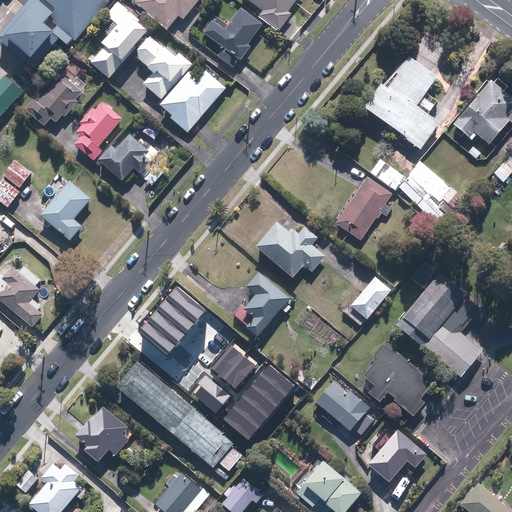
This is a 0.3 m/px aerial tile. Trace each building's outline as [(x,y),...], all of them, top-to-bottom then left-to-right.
[(30,0),(0,35),(0,46),(31,73),(57,42),(65,48),(70,42),(73,44),(111,0),(30,0)] [(138,0),(134,6),(166,33),(177,19),(182,23),(201,0),(138,0)] [(257,20),(277,34),(290,16),(287,14),(297,0),(240,0),(261,14),(257,20)] [(89,66),(108,82),(135,51),(133,49),(146,35),(136,26),(138,23),(116,5),(105,18),(116,27),(100,45),(103,49),(89,66)] [(216,58),(233,71),(249,49),(246,47),(261,26),(239,10),(226,28),(213,19),(200,36),(221,51),(216,58)] [(141,87),(159,102),(191,66),(179,55),(174,60),(149,39),(135,54),(137,62),(147,70),(145,73),(150,77),(141,87)] [(378,88),(360,113),(418,153),(438,125),(426,116),(435,103),(425,96),(435,80),(405,59),(383,92),(378,88)] [(187,74),(158,108),(170,119),(168,121),(186,136),(225,91),(204,73),(196,82),(187,74)] [(0,116),(22,90),(4,75),(0,79),(0,116)] [(33,100),(23,112),(43,129),(49,121),(55,126),(62,117),(65,120),(78,104),(75,102),(82,94),(61,76),(38,104),(33,100)] [(493,77),(449,128),(468,144),(474,137),(487,148),(508,123),(511,126),(511,100),(503,93),(507,88),(493,77)] [(72,147),(93,164),(102,152),(99,149),(122,122),(101,104),(94,112),(92,110),(79,125),(81,127),(75,135),(79,138),(72,147)] [(109,148),(96,163),(120,185),(132,171),(139,177),(158,155),(150,148),(146,152),(128,136),(114,152),(109,148)] [(482,153),(473,145),(466,153),(475,161),(482,153)] [(511,152),(495,172),(504,182),(511,172),(511,152)] [(17,158),(6,173),(23,187),(35,172),(17,158)] [(406,178),(380,159),(371,172),(395,190),(406,178)] [(423,163),(398,189),(439,229),(464,203),(423,163)] [(156,166),(143,181),(150,188),(164,173),(156,166)] [(335,223),(361,240),(376,217),(378,218),(382,213),(387,217),(393,208),(386,204),(393,193),(367,176),(335,223)] [(74,178),(44,213),(75,239),(87,225),(79,218),(97,197),(74,178)] [(274,224),(253,250),(291,281),(302,268),(310,275),(324,258),(311,247),(317,240),(301,227),(292,239),(274,224)] [(0,271),(0,294),(36,326),(50,309),(36,297),(45,288),(40,284),(46,277),(29,263),(24,269),(17,264),(8,274),(2,269),(0,271)] [(465,296),(436,273),(395,325),(461,377),(479,353),(443,324),(465,296)] [(243,331),(255,341),(289,300),(258,274),(244,290),(250,295),(232,316),(245,328),(243,331)] [(358,328),(364,322),(366,324),(394,292),(377,276),(349,308),(343,314),(358,328)] [(167,298),(195,321),(205,310),(176,286),(167,298)] [(157,309),(186,333),(195,321),(167,298),(157,309)] [(147,321),(176,344),(186,333),(157,309),(147,321)] [(138,332),(167,356),(176,344),(147,321),(138,332)] [(433,385),(382,343),(370,358),(374,362),(359,379),(371,389),(365,395),(377,405),(384,397),(411,419),(423,404),(419,401),(433,385)] [(232,345),(212,368),(224,379),(244,356),(232,345)] [(244,356),(224,379),(235,388),(255,365),(244,356)] [(135,364),(113,390),(211,471),(216,465),(227,474),(242,457),(230,448),(233,445),(135,364)] [(260,376),(286,397),(294,386),(269,365),(260,376)] [(194,395),(216,414),(231,396),(205,375),(198,383),(202,386),(194,395)] [(251,386),(277,408),(286,397),(260,376),(251,386)] [(333,381),(313,405),(348,434),(351,430),(360,437),(374,421),(365,414),(368,410),(333,381)] [(242,397),(268,418),(277,408),(251,386),(242,397)] [(233,408),(259,429),(268,418),(242,397),(233,408)] [(128,430),(102,407),(74,440),(85,449),(81,453),(96,465),(107,452),(114,458),(128,442),(122,437),(128,430)] [(224,419),(249,440),(259,429),(233,408),(224,419)] [(395,431),(365,467),(387,486),(405,464),(413,471),(426,456),(395,431)] [(345,511),(358,496),(319,464),(293,496),(309,508),(306,511),(345,511)] [(27,506),(33,511),(61,511),(81,490),(73,483),(77,478),(64,467),(59,472),(52,465),(39,480),(45,485),(27,506)] [(28,470),(14,487),(24,495),(38,478),(28,470)] [(195,511),(209,496),(181,472),(152,507),(158,511),(195,511)] [(241,480),(219,507),(225,511),(242,511),(257,493),(241,480)] [(510,511),(476,483),(456,506),(463,511),(510,511)] [(267,490),(261,497),(272,507),(279,500),(267,490)]
